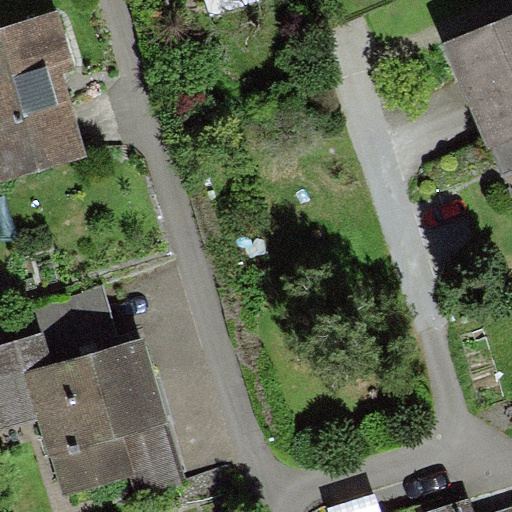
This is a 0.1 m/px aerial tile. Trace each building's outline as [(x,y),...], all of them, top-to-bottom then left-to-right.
[(77,66),(62,14),(0,30),(0,177),(86,154),(63,70),(77,66)] [(511,16),(446,43),(498,174),(511,168),(511,16)] [(27,375),(122,346),(102,286),(34,307),(43,334),(0,347),(0,429),(40,418),(27,375)] [(183,484),(140,341),(122,346),(27,375),(40,418),(63,494),(132,474),(140,497),(183,484)] [(429,511),(511,511),(511,508),(498,511),(473,511),(470,500),(429,511)]
